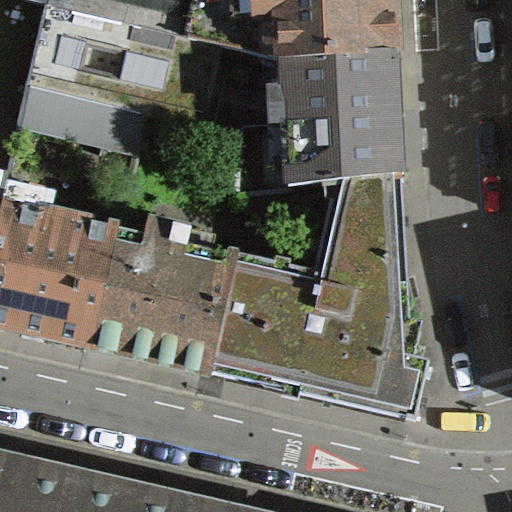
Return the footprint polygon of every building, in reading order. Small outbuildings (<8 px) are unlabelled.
[(285,59),(396,53),(393,0),(34,0),(48,3),(285,59)] [(145,113),(238,136),(238,138),(287,151),(288,169),(270,170),(262,161),(238,162),(237,195),(291,190),(293,186),(322,183),(323,186),(334,185),(402,177),(399,118),(396,53),(285,59),(48,3),(30,83),(145,111),(145,113)] [(90,202),(123,208),(145,113),(145,111),(30,83),(21,123),(104,143),(90,202)] [(238,255),(235,255),(207,373),(415,421),(421,393),(429,360),(402,353),(409,319),(407,269),(402,177),(334,185),(314,272),(238,255)] [(118,229),(3,202),(0,214),(0,325),(35,333),(91,346),(118,229)] [(150,360),(207,373),(235,255),(118,229),(91,346),(150,360)] [(257,511),(250,510),(250,511),(241,511),(42,466),(0,456),(0,511),(257,511)]
